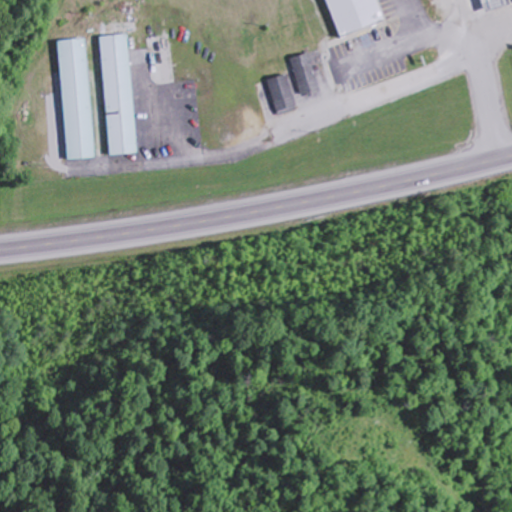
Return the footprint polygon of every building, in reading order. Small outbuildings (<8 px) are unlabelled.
[(473,0),(477,12),(503,3),(501,0),(473,0)] [(104,155),(134,153),(125,33),(96,36),(104,155)] [(62,159),(90,157),(81,38),(53,40),(62,159)] [(317,89),(306,52),(287,57),(298,95),(317,89)] [(264,79),(275,115),(293,110),(282,74),(264,79)]
